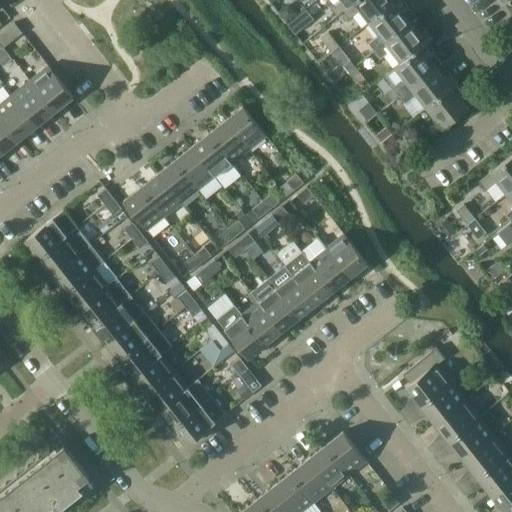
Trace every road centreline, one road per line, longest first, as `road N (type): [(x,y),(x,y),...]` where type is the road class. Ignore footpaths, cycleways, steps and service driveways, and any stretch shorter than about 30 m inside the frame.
road 1 (residential): [(171,506),(138,487),(0,317)]
road 2 (residential): [(171,506),(312,394),(330,362)]
road 3 (residential): [(450,511),(330,362)]
road 4 (residential): [(0,224),(140,116)]
road 5 (residential): [(140,116),(48,0)]
